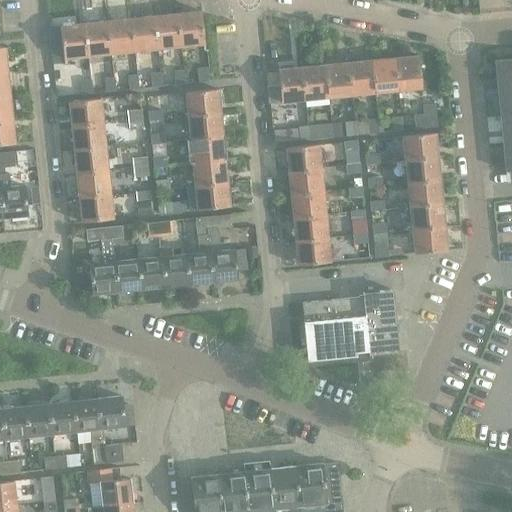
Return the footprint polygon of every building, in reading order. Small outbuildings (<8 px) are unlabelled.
[(177,14),(180,46),(204,44),(201,11),(177,14)] [(180,46),(177,14),(153,17),(157,49),(180,46)] [(157,49),(153,17),(130,19),(134,52),(157,49)] [(134,52),(130,19),(107,22),(110,54),(134,52)] [(110,54),(107,22),(83,24),(87,57),(110,54)] [(87,57),(83,24),(59,27),(63,59),(87,57)] [(393,58),(397,90),(421,87),(417,55),(393,58)] [(496,88),(511,86),(511,57),(493,60),(496,88)] [(370,60),(374,92),(397,90),(393,58),(370,60)] [(374,92),(370,60),(347,63),(351,94),(374,92)] [(325,65),(328,97),(351,94),(347,63),(325,65)] [(301,67),(304,99),(328,97),(325,65),(301,67)] [(197,69),(198,82),(208,81),(207,67),(197,69)] [(304,99),(301,67),(277,70),(280,102),(304,99)] [(173,70),(174,85),(185,84),(184,69),(173,70)] [(0,71),(0,95),(9,95),(7,71),(0,71)] [(150,73),(152,87),(163,86),(161,72),(150,73)] [(127,75),(128,90),(139,89),(138,74),(127,75)] [(104,78),(105,92),(116,91),(114,77),(104,78)] [(83,94),(92,93),(91,80),(81,81),(83,94)] [(511,86),(496,88),(499,115),(511,114),(511,86)] [(187,116),(219,113),(217,89),(185,92),(187,116)] [(0,95),(0,119),(12,118),(9,95),(0,95)] [(70,126),(102,123),(99,98),(67,102),(70,126)] [(416,128),(437,126),(435,104),(423,105),(424,114),(415,115),(416,128)] [(127,110),(128,120),(143,118),(141,109),(127,110)] [(164,128),(163,120),(162,109),(147,111),(148,121),(150,130),(157,128),(164,128)] [(187,116),(190,139),(222,136),(222,135),(219,113),(187,116)] [(502,142),(511,141),(511,114),(499,115),(502,142)] [(400,117),(401,131),(411,130),(409,116),(400,117)] [(391,117),(392,132),(401,131),(400,117),(391,117)] [(12,118),(0,119),(0,144),(14,143),(12,118)] [(129,131),(144,130),(143,118),(128,120),(129,131)] [(354,121),(356,135),(380,133),(378,119),(354,121)] [(344,122),(346,136),(356,135),(354,121),(344,122)] [(73,150),(105,146),(102,123),(70,126),(73,150)] [(330,124),(331,137),(342,136),(340,123),(330,124)] [(308,139),(331,137),(330,124),(307,127),(308,139)] [(308,139),(307,127),(299,127),(300,140),(308,139)] [(165,143),(164,132),(150,134),(151,144),(165,143)] [(404,160),(437,156),(435,133),(402,136),(404,160)] [(189,163),(192,163),(224,159),(226,159),(224,135),(222,135),(222,136),(190,139),(187,139),(189,163)] [(343,142),(344,152),(358,151),(357,140),(343,142)] [(511,141),(502,142),(505,170),(511,168),(511,141)] [(285,148),(288,172),(321,168),(318,145),(285,148)] [(75,173),(107,170),(105,146),(73,150),(75,173)] [(0,152),(0,188),(3,218),(27,215),(24,185),(10,187),(8,173),(5,174),(4,164),(17,163),(16,151),(0,152)] [(379,154),(378,154),(366,155),(365,155),(366,165),(380,164),(379,154)] [(168,166),(167,155),(152,157),(153,168),(168,166)] [(133,167),(148,166),(147,156),(132,157),(133,167)] [(407,183),(439,180),(437,156),(404,160),(407,183)] [(192,163),(195,186),(226,182),(224,159),(192,163)] [(360,164),(345,166),(346,175),(361,174),(360,164)] [(148,166),(133,167),(134,178),(149,177),(148,166)] [(288,172),(290,195),(323,191),(321,168),(288,172)] [(78,197),(110,193),(107,170),(75,173),(78,197)] [(366,178),(368,189),(382,187),(381,176),(366,178)] [(170,189),(169,179),(155,180),(156,191),(170,189)] [(353,179),(354,187),(348,188),(348,189),(362,188),(361,186),(361,179),(353,179)] [(409,206),(442,203),(439,180),(407,183),(409,206)] [(226,182),(195,186),(197,210),(229,206),(226,182)] [(362,188),(348,189),(349,198),(363,197),(362,188)] [(136,192),(136,202),(152,200),(151,190),(136,192)] [(293,218),(325,214),(323,191),(290,195),(293,218)] [(110,193),(78,197),(81,222),(113,218),(110,193)] [(369,201),(370,212),(385,210),(384,200),(369,201)] [(159,213),(164,213),(173,211),(172,201),(157,203),(158,214),(159,213)] [(442,203),(409,206),(411,229),(444,226),(442,203)] [(350,211),(351,222),(365,220),(364,209),(350,211)] [(205,217),(212,281),(237,278),(234,249),(220,250),(218,228),(231,226),(230,214),(205,217)] [(295,241),(328,238),(325,214),(293,218),(295,241)] [(185,254),(188,284),(212,281),(205,217),(195,218),(198,252),(185,254)] [(158,221),(160,234),(170,233),(169,220),(158,221)] [(160,234),(158,221),(147,223),(148,235),(160,234)] [(372,233),(387,232),(386,223),(372,224),(372,233)] [(111,227),(112,239),(123,238),(121,226),(111,227)] [(444,226),(411,229),(414,253),(447,250),(444,226)] [(112,239),(111,227),(86,229),(87,241),(112,239)] [(387,232),(372,233),(374,258),(389,257),(387,232)] [(367,233),(353,234),(353,252),(341,253),(341,261),(369,259),(367,233)] [(328,238),(295,241),(297,265),(330,261),(328,238)] [(188,284),(185,254),(162,256),(165,286),(188,284)] [(138,259),(141,289),(165,286),(162,256),(138,259)] [(141,289),(138,259),(115,261),(118,291),(141,289)] [(118,291),(115,261),(89,264),(92,294),(118,291)] [(86,273),(74,274),(75,286),(87,285),(86,273)] [(363,298),(368,354),(398,351),(392,289),(363,292),(361,292),(362,295),(363,298)] [(359,297),(301,303),(307,360),(368,354),(363,298),(362,295),(359,295),(359,297)] [(126,394),(127,422),(135,421),(134,393),(126,394)] [(96,398),(99,428),(124,425),(121,395),(96,398)] [(72,401),(76,431),(99,428),(96,398),(72,401)] [(49,403),(52,433),(76,431),(72,401),(49,403)] [(25,406),(28,436),(52,433),(49,403),(25,406)] [(1,409),(4,439),(28,436),(25,406),(1,409)] [(107,432),(108,441),(124,440),(123,430),(107,432)] [(90,440),(92,452),(103,450),(102,439),(90,440)] [(106,462),(123,460),(121,443),(104,444),(106,462)] [(93,463),(105,462),(103,450),(92,452),(93,463)] [(54,456),(56,468),(67,467),(65,455),(54,456)] [(56,468),(54,456),(44,457),(45,469),(56,468)] [(7,462),(8,473),(19,472),(18,460),(7,462)] [(249,511),(248,511),(273,511),(269,469),(268,461),(243,463),(244,472),(243,472),(247,511),(249,511)] [(0,474),(8,473),(7,462),(0,462),(0,474)] [(295,466),(299,511),(342,511),(341,500),(337,463),(322,465),(322,464),(295,466)] [(269,469),(273,511),(299,511),(295,466),(269,469)] [(102,505),(132,502),(129,478),(112,480),(111,468),(87,471),(88,483),(100,482),(102,505)] [(247,511),(243,472),(217,474),(220,511),(248,511),(249,511),(247,511)] [(191,477),(194,511),(220,511),(217,474),(191,477)] [(40,478),(43,502),(55,501),(53,476),(40,478)] [(0,506),(16,505),(13,480),(0,481),(0,506)] [(64,509),(76,508),(75,498),(63,500),(64,509)] [(43,511),(56,511),(55,501),(43,502),(43,511)] [(132,511),(132,502),(102,505),(86,507),(86,511),(132,511)]
